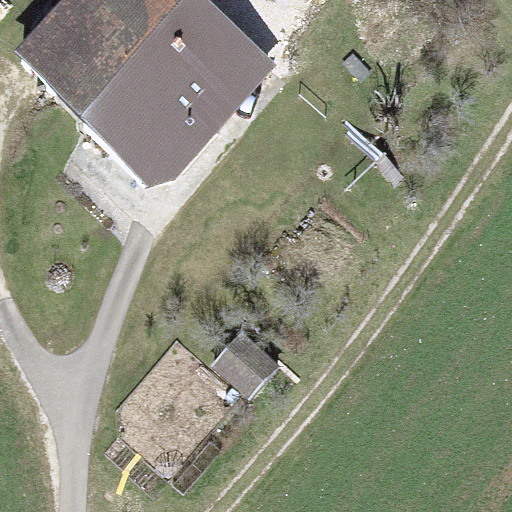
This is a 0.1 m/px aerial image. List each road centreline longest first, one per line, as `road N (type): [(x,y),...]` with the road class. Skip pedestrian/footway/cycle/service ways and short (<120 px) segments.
road 1 (track): [(213,511),(359,350),(511,138)]
road 2 (track): [(71,511),(83,388),(134,256)]
